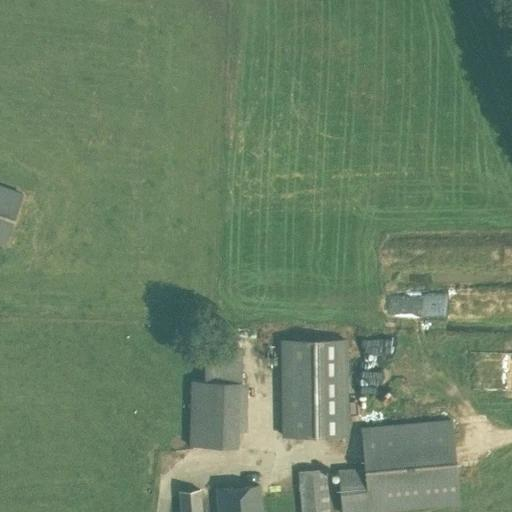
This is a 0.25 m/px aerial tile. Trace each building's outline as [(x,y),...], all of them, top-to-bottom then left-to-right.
[(0,243),(4,245),(23,193),(0,184),(0,243)] [(459,276),(479,274),(476,250),(456,253),(459,276)] [(282,436),(348,435),(346,338),(280,339),(282,436)] [(241,382),(241,348),(204,347),(204,380),(190,380),(189,445),(238,446),(238,431),(247,431),(248,382),(241,382)] [(340,511),(373,511),(459,504),(452,418),(358,427),(362,467),(337,469),(340,511)] [(300,511),(329,511),(326,469),(297,471),(300,511)] [(262,511),(260,486),(214,489),(215,511),(201,511),(200,490),(177,492),(178,511),(262,511)]
